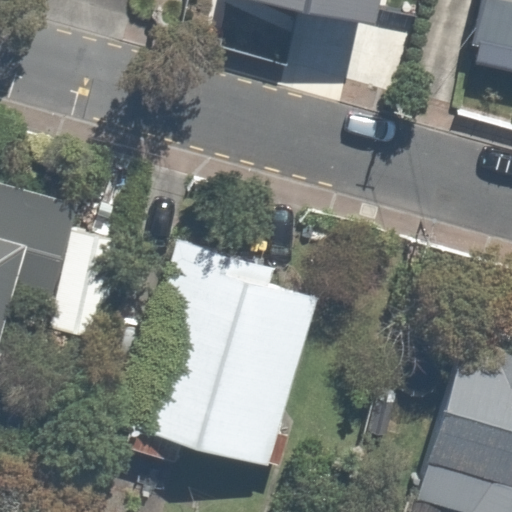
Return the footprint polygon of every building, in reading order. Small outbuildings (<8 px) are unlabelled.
[(310,0),(307,16),(365,27),(369,10),(411,18),(414,0),(310,0)] [(511,50),(511,0),(479,0),(471,43),(511,50)] [(0,392),(20,397),(37,321),(103,335),(124,237),(58,222),(68,181),(0,165),(0,392)] [(266,270),(270,254),(169,230),(122,431),(268,465),(312,281),(266,270)] [(417,489),(463,500),(459,511),(511,511),(511,324),(506,323),(498,354),(452,343),(417,489)]
